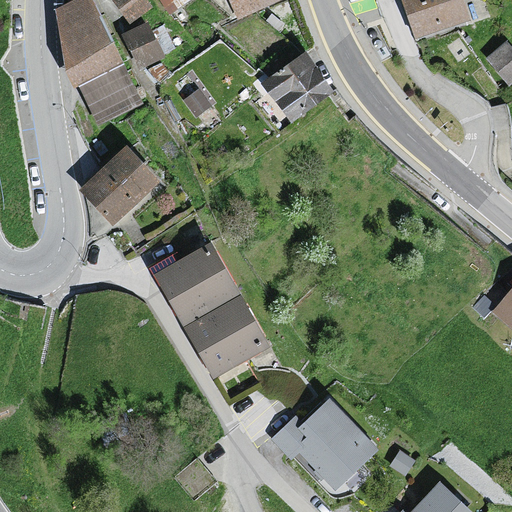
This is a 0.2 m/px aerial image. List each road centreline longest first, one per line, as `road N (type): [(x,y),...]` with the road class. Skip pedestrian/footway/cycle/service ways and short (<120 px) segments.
road 1 (tertiary): [(0,267),(35,274),(60,249),(41,0)]
road 2 (secondary): [(459,178),(370,91),(323,0)]
road 3 (residential): [(388,0),(418,71),(465,103),(479,123),(480,146),(459,178)]
